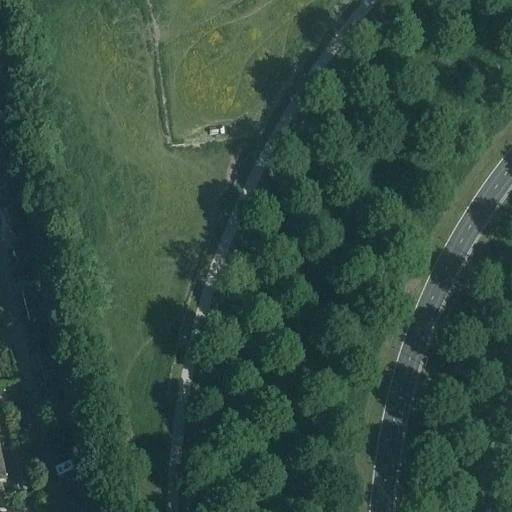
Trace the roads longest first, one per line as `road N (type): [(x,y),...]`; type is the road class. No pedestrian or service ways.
road 1 (secondary): [(381,511),(413,348),(458,247),(511,165)]
road 2 (unclassified): [(53,511),(0,266)]
